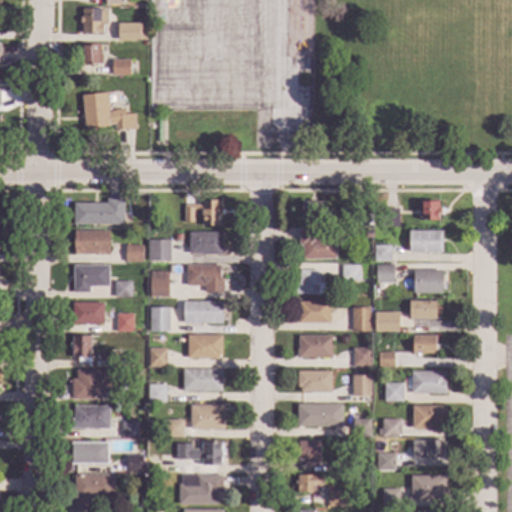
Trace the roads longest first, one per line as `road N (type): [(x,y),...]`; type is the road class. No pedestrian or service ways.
road 1 (residential): [(41,0),(35,511)]
road 2 (residential): [(0,173),(511,171)]
road 3 (residential): [(487,172),(486,511)]
road 4 (residential): [(263,173),(263,511)]
